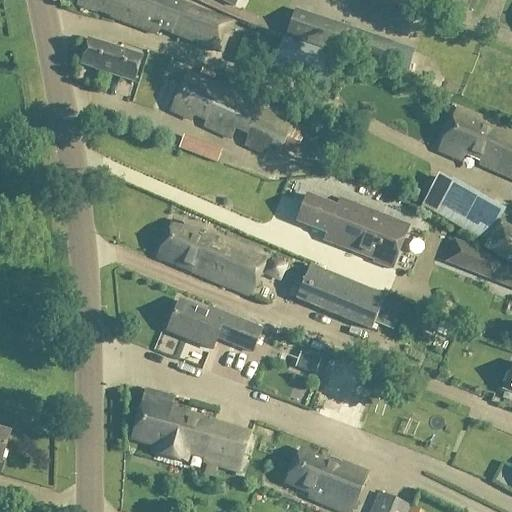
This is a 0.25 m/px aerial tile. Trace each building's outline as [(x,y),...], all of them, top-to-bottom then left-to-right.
[(222,50),(231,25),(188,9),(166,0),(77,0),(74,8),(85,12),(154,37),(158,33),(220,55),(222,50)] [(213,0),(232,9),(236,0),(213,0)] [(391,45),(293,12),(284,40),(381,73),(391,45)] [(329,92),(340,63),(341,61),(281,41),(270,72),(329,92)] [(132,86),(140,60),(86,43),(78,68),(95,73),(95,74),(132,86)] [(382,78),(405,84),(412,60),(389,54),(382,78)] [(307,129),(293,124),(211,87),(214,76),(201,70),(196,81),(185,76),(167,117),(188,127),(193,117),(205,122),(202,129),(229,141),(233,132),(246,138),(242,147),(264,157),(268,147),(280,152),(279,154),(294,160),(307,129)] [(495,127),(455,111),(437,154),(460,164),(464,157),(477,163),(477,168),(511,182),(511,136),(507,134),(509,129),(496,124),(495,127)] [(142,154),(145,138),(98,129),(95,145),(142,154)] [(210,165),(213,156),(201,152),(198,160),(210,165)] [(500,219),(435,182),(420,209),(484,246),(495,227),(500,219)] [(346,184),(340,197),(359,205),(364,192),(346,184)] [(354,256),(369,214),(338,202),(335,210),(305,199),(295,225),(339,243),(337,249),(354,256)] [(369,214),(354,256),(366,261),(367,259),(373,261),(371,265),(390,272),(407,229),(369,214)] [(266,261),(170,223),(155,260),(251,299),(266,261)] [(488,256),(481,253),(452,242),(443,265),(494,286),(502,266),(496,264),(497,262),(487,258),(488,256)] [(370,332),(383,299),(308,268),(295,301),(370,332)] [(205,316),(177,305),(165,335),(210,353),(214,342),(250,356),(260,333),(207,312),(205,316)] [(511,365),(501,392),(511,396),(511,365)] [(347,372),(332,419),(344,423),(359,376),(347,372)] [(143,393),(130,442),(153,449),(151,457),(185,466),(188,452),(205,456),(203,466),(238,475),(248,436),(212,426),(213,423),(170,411),(173,401),(143,393)] [(0,464),(9,436),(0,433),(0,464)] [(321,463),(297,453),(284,486),(308,496),(306,500),(334,511),(351,511),(366,476),(323,459),(321,463)] [(407,511),(409,510),(377,496),(370,511),(407,511)]
